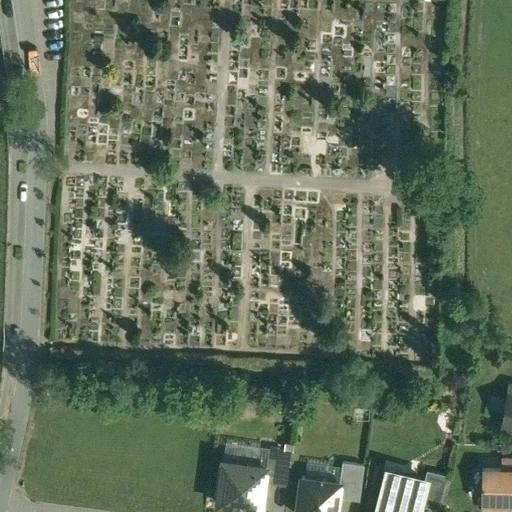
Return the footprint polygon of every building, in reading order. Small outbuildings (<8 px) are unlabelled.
[(511,383),(509,383),(501,424),(511,425),(511,383)] [(293,448),(269,445),(267,465),(265,481),(289,484),(293,448)] [(511,457),(502,457),(501,467),(483,467),(482,499),(506,500),(506,505),(511,504),(511,457)] [(267,465),(223,459),(218,502),(261,508),(265,481),(267,465)] [(365,462),(343,459),(340,479),(341,479),(339,495),(360,498),(365,462)] [(447,473),(427,467),(425,477),(426,477),(419,503),(439,507),(447,473)] [(398,488),(384,484),(377,511),(383,511),(416,511),(419,503),(426,477),(425,477),(402,471),(398,488)] [(340,479),(302,474),(297,511),(336,511),(339,495),(341,479),(340,479)]
